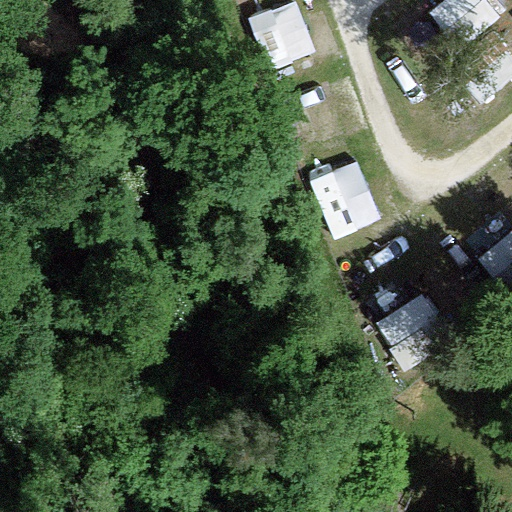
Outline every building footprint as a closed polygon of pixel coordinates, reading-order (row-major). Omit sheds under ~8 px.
[(453,0),(408,0),(395,11),(427,50),(468,17),(453,0)] [(459,0),(472,19),(499,0),(459,0)] [(511,9),(487,30),(511,60),(511,9)] [(419,96),(447,125),(485,88),(457,60),(419,96)] [(511,233),(511,150),(509,148),(469,180),(511,233)] [(425,282),(375,317),(409,366),(459,331),(425,282)]
